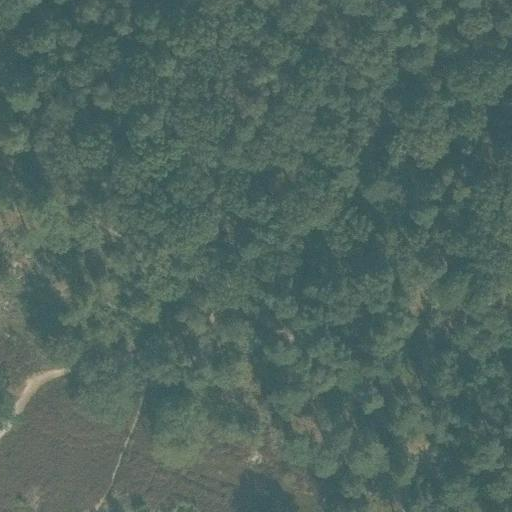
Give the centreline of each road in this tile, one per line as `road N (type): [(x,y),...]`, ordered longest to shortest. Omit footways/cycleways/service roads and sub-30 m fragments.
road 1 (track): [(408,0),(354,177),(269,245),(227,296)]
road 2 (track): [(227,296),(216,314),(154,350),(40,382),(0,424)]
road 3 (track): [(0,162),(227,296)]
road 4 (track): [(227,296),(362,398),(419,456)]
road 5 (track): [(277,0),(304,160),(298,227)]
